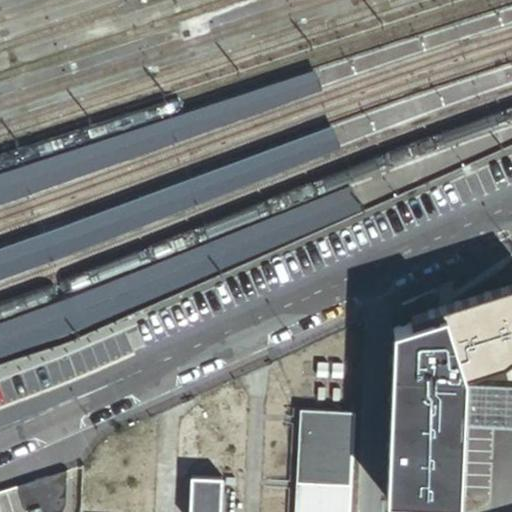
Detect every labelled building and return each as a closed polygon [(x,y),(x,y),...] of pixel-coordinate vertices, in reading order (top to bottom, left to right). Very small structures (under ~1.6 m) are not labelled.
[(511,359),(511,287),(409,321),(416,388),(511,359)] [(383,501),(454,507),(462,379),(441,318),(389,335),(383,501)] [(298,412),(294,486),(349,489),(353,414),(298,412)] [(0,491),(0,511),(80,511),(83,472),(83,466),(0,491)] [(220,511),(222,480),(189,479),(187,511),(220,511)] [(347,511),(349,489),(294,486),(293,511),(347,511)]
